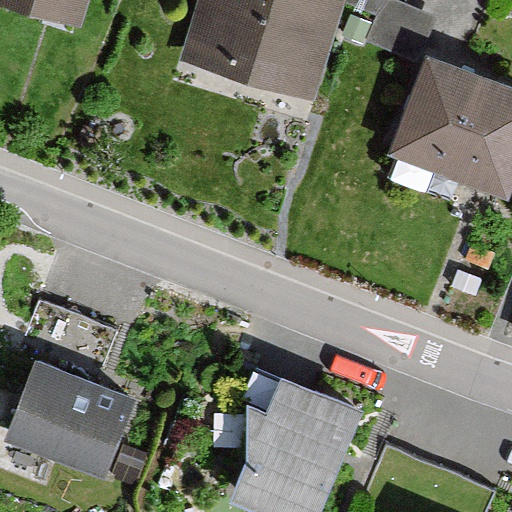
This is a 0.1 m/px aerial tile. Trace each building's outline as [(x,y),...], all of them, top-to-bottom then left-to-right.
[(0,0),(0,5),(84,31),(93,0),(0,0)] [(311,109),(341,0),(196,0),(177,72),(311,109)] [(503,203),(511,177),(511,81),(422,50),(383,161),(503,203)] [(0,413),(0,439),(95,476),(127,396),(23,355),(0,413)] [(250,412),(227,404),(229,463),(214,504),(235,511),(311,511),(351,408),(264,375),(250,412)]
